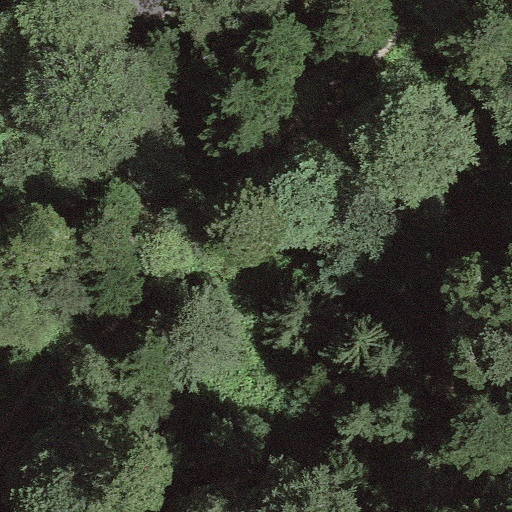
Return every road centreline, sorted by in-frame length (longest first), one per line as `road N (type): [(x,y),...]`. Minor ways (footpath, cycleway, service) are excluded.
road 1 (track): [(409,0),(38,388),(0,449)]
road 2 (unclassified): [(148,0),(0,106)]
